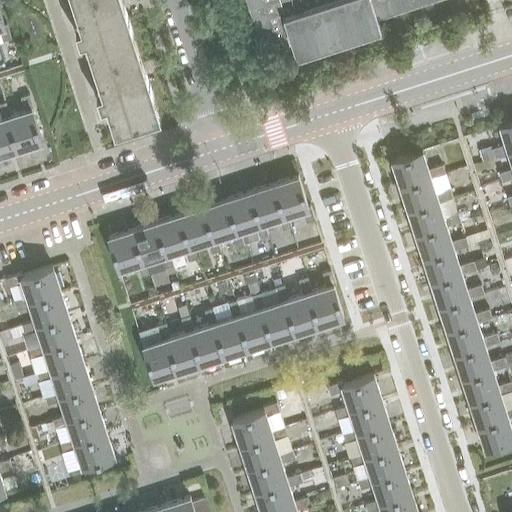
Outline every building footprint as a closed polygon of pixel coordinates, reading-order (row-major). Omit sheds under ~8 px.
[(122,0),(71,0),(80,24),(74,26),(78,39),(84,37),(92,63),(138,49),(122,0)] [(245,0),(262,54),(292,45),(295,55),(380,28),(376,17),(428,0),(245,0)] [(4,25),(0,12),(0,35),(1,40),(10,37),(6,24),(4,25)] [(92,63),(100,89),(95,91),(99,104),(105,102),(113,129),(159,114),(138,49),(92,63)] [(17,147),(41,140),(30,108),(33,107),(29,92),(20,95),(24,109),(9,114),(6,115),(17,147)] [(6,115),(9,114),(5,100),(0,101),(0,152),(17,147),(6,115)] [(507,148),(511,146),(511,119),(499,124),(506,143),(491,148),(494,156),(509,152),(507,148)] [(491,148),(491,146),(479,150),(482,160),(494,156),(491,148)] [(502,180),(511,177),(511,146),(507,148),(509,152),(511,162),(511,167),(499,172),(502,180)] [(391,159),(399,183),(429,174),(430,178),(445,173),(442,164),(427,168),(421,149),(391,159)] [(284,214),(287,212),(301,208),(305,221),(314,219),(310,204),(307,205),(297,174),(272,182),(284,214)] [(435,193),(430,178),(429,174),(399,183),(407,207),(436,198),(437,202),(452,197),(449,188),(435,193)] [(284,214),(272,182),(249,190),(260,221),(262,220),(277,215),(281,229),(292,226),(287,212),(284,214)] [(260,221),(249,190),(225,197),(237,229),(238,228),(253,223),(257,237),(267,234),(262,220),(260,221)] [(243,242),(238,228),(237,229),(225,197),(202,205),(213,236),(215,236),(229,231),(233,245),(243,242)] [(442,217),(437,202),(436,198),(407,207),(415,231),(444,222),(445,226),(460,221),(457,212),(442,217)] [(213,236),(202,205),(178,213),(190,245),(192,244),(206,239),(211,253),(219,250),(215,236),(213,236)] [(196,257),(192,244),(190,245),(178,213),(155,220),(166,252),(168,252),(183,247),(187,260),(196,258),(196,257)] [(155,220),(131,228),(143,260),(145,259),(159,254),(164,268),(173,265),(168,252),(166,252),(155,220)] [(450,241),(445,226),(444,222),(415,231),(423,255),(452,246),(453,249),(467,245),(465,236),(450,241)] [(143,260),(131,228),(107,235),(118,268),(136,262),(140,275),(149,272),(145,259),(143,260)] [(452,246),(423,255),(430,279),(460,270),(461,274),(475,269),(472,260),(458,265),(453,249),(452,246)] [(28,299),(60,289),(52,264),(21,274),(20,272),(6,277),(9,286),(14,301),(27,296),(28,299)] [(326,285),(313,290),(308,291),(318,323),(342,315),(332,284),(335,283),(330,269),(322,271),(326,285)] [(460,270),(430,279),(438,303),(468,294),(469,298),(483,293),(480,284),(466,288),(461,274),(460,270)] [(295,330),(318,323),(308,291),(313,290),(308,276),(297,279),(302,293),(288,298),(284,299),(295,330)] [(172,289),(179,286),(177,280),(170,282),(172,289)] [(217,283),(220,292),(229,289),(226,280),(217,283)] [(250,295),(259,292),(256,281),(247,284),(250,295)] [(271,338),(295,330),(284,299),(288,298),(283,284),(274,287),(279,301),(264,305),(261,306),(271,338)] [(36,323),(67,313),(60,289),(28,299),(27,296),(14,301),(17,310),(30,306),(35,320),(36,323)] [(254,308),(240,313),(237,314),(247,346),(271,338),(261,306),(264,305),(259,292),(250,295),(254,308)] [(468,294),(438,303),(446,327),(475,317),(476,321),(491,317),(488,308),(474,313),(469,298),(468,294)] [(214,322),(224,353),(247,346),(237,314),(240,313),(235,300),(227,303),(231,317),(217,321),(214,322)] [(190,330),(200,361),(224,353),(214,322),(217,321),(212,308),(203,310),(208,324),(194,329),(190,330)] [(43,346),(75,336),(67,313),(36,323),(35,320),(21,324),(24,333),(38,328),(43,344),(43,346)] [(167,337),(177,368),(200,361),(190,330),(194,329),(189,315),(180,318),(184,332),(170,336),(167,337)] [(446,327),(453,351),(483,341),(484,345),(499,340),(496,332),(481,337),(476,321),(475,317),(446,327)] [(161,339),(142,345),(152,376),(177,368),(167,337),(170,336),(166,323),(156,326),(161,339)] [(43,346),(43,344),(29,348),(32,357),(46,353),(50,367),(51,369),(82,359),(75,336),(43,346)] [(491,365),(492,369),(506,364),(503,356),(489,360),(484,345),(483,341),(453,351),(461,375),(491,365)] [(511,352),(503,356),(506,364),(511,362),(511,352)] [(59,393),(90,383),(82,359),(51,369),(50,367),(36,371),(39,380),(54,375),(58,390),(59,393)] [(10,363),(14,377),(21,374),(17,361),(10,363)] [(496,383),(492,369),(491,365),(461,375),(469,399),(498,389),(499,392),(511,388),(511,384),(510,379),(496,383)] [(348,408),(381,397),(373,373),(342,382),(341,380),(327,385),(330,394),(343,390),(347,405),(348,408)] [(67,416),(98,406),(90,383),(59,393),(58,390),(44,395),(47,403),(61,399),(66,414),(67,416)] [(511,405),(504,408),(499,392),(498,389),(469,399),(477,423),(506,413),(507,418),(511,416),(511,405)] [(388,421),(381,397),(348,408),(347,405),(334,409),(337,418),(350,414),(355,428),(356,431),(388,421)] [(231,418),(239,442),(271,432),(270,429),(265,414),(279,410),(276,401),(262,406),(262,408),(231,418)] [(105,430),(98,406),(67,416),(66,414),(52,418),(55,427),(69,423),(73,437),(74,440),(105,430)] [(511,431),(511,432),(507,418),(506,413),(477,423),(485,448),(511,438),(511,431)] [(45,421),(47,428),(54,426),(52,419),(45,421)] [(358,438),(362,452),(363,455),(396,445),(388,421),(356,431),(355,428),(342,432),(345,442),(358,438)] [(44,433),(41,423),(30,426),(33,436),(44,433)] [(284,424),(270,429),(271,432),(239,442),(247,466),(278,456),(277,452),(273,438),(287,434),(284,424)] [(113,454),(105,430),(74,440),(73,437),(59,441),(62,450),(76,446),(82,464),(113,454)] [(403,468),(396,445),(363,455),(362,452),(349,456),(352,466),(366,461),(370,476),(371,478),(403,468)] [(286,479),(285,476),(280,461),(294,457),(291,448),(277,452),(278,456),(247,466),(254,490),(286,479)] [(9,459),(0,461),(0,490),(4,490),(0,477),(0,471),(12,468),(9,459)] [(82,466),(85,474),(98,470),(96,462),(82,466)] [(411,491),(403,468),(371,478),(370,476),(358,480),(360,488),(373,484),(378,499),(379,502),(411,491)] [(298,472),(301,481),(312,478),(309,469),(298,472)] [(264,511),(294,502),(292,500),(288,486),(301,481),(298,472),(285,476),(286,479),(254,490),(261,511),(264,511)] [(332,477),(335,487),(349,482),(346,473),(332,477)] [(417,511),(411,491),(379,502),(378,499),(365,503),(367,511),(381,508),(382,511),(417,511)] [(168,511),(194,511),(189,495),(165,503),(168,511)] [(297,511),(296,508),(309,504),(306,495),(292,500),(294,502),(264,511),(297,511)] [(191,500),(194,511),(210,511),(205,496),(191,500)] [(141,511),(168,511),(165,503),(141,510),(141,511)]
